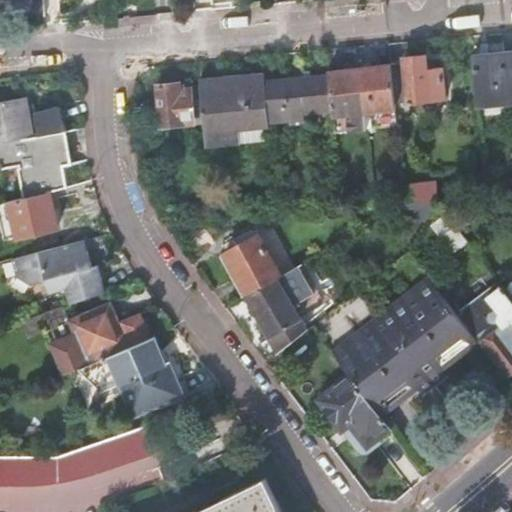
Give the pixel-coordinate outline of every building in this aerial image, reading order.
[(511,51),(473,56),(477,105),(511,100),(511,51)] [(392,64),(396,103),(446,98),(443,68),(426,70),(425,55),(404,58),(405,63),(392,64)] [(392,64),(360,68),(365,112),(397,109),(396,108),(396,103),(392,64)] [(334,131),(335,133),(367,130),(365,112),(360,68),(329,71),(329,75),(332,110),(334,131)] [(266,82),(270,122),(304,119),(304,113),(332,110),(329,75),(266,82)] [(205,123),(207,144),(239,141),(238,128),(270,124),(270,122),(266,82),(265,76),(201,82),(201,90),(205,123)] [(194,124),(191,91),(180,92),(179,85),(158,87),(162,126),(194,124)] [(0,143),(40,136),(61,132),(57,109),(25,115),(22,99),(0,103),(0,143)] [(68,164),(62,132),(61,132),(40,136),(46,168),(68,164)] [(20,200),(49,192),(93,181),(89,160),(68,164),(46,168),(40,136),(0,143),(0,169),(14,168),(20,200)] [(404,184),(406,203),(412,203),(436,200),(435,181),(404,184)] [(58,228),(49,192),(20,200),(10,202),(19,238),(58,228)] [(451,223),(439,231),(454,252),(466,243),(451,223)] [(221,257),(243,298),(249,295),(283,276),(258,232),(252,231),(236,239),(240,246),(221,257)] [(72,244),(10,260),(16,280),(31,288),(46,284),(50,296),(66,291),(71,306),(106,294),(98,267),(92,269),(87,253),(83,254),(80,242),(72,244)] [(283,276),(249,295),(273,338),(275,337),(282,351),(308,331),(291,301),(300,295),(288,273),(283,276)] [(430,279),(381,315),(387,322),(435,286),(430,279)] [(435,286),(387,322),(426,374),(475,338),(435,286)] [(60,348),(72,374),(80,371),(91,366),(131,349),(153,340),(145,322),(123,332),(120,325),(111,306),(72,323),(63,327),(70,343),(60,348)] [(39,317),(65,377),(72,374),(60,348),(70,343),(63,327),(72,323),(66,308),(39,317)] [(332,352),(338,359),(387,322),(381,315),(332,352)] [(509,376),(511,373),(511,320),(483,342),(509,376)] [(351,376),(377,410),(426,374),(387,322),(338,359),(351,376)] [(122,387),(136,419),(161,408),(162,410),(186,399),(171,363),(167,364),(157,338),(153,340),(131,349),(91,366),(80,371),(103,394),(122,387)] [(392,429),(377,410),(351,376),(320,400),(345,431),(352,425),(357,431),(350,437),(356,446),(358,448),(360,449),(362,450),(364,451),(366,452),(368,452),(371,451),(373,451),(383,443),(379,439),(392,429)] [(59,457),(0,457),(0,511),(86,511),(165,484),(159,466),(145,427),(59,457)] [(281,511),(266,480),(201,511),(281,511)]
